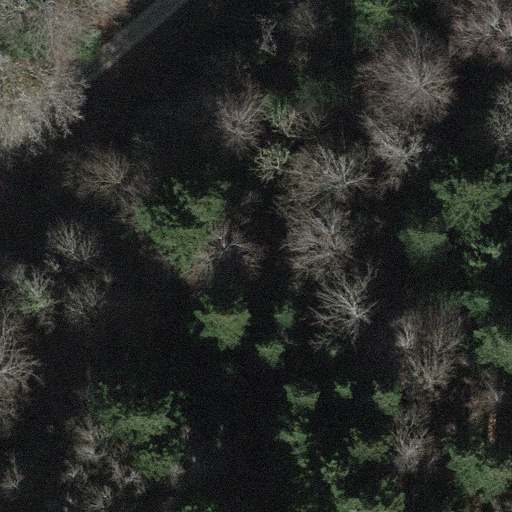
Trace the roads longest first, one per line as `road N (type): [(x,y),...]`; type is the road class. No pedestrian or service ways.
road 1 (track): [(0,426),(168,336),(483,0)]
road 2 (track): [(167,0),(0,140)]
